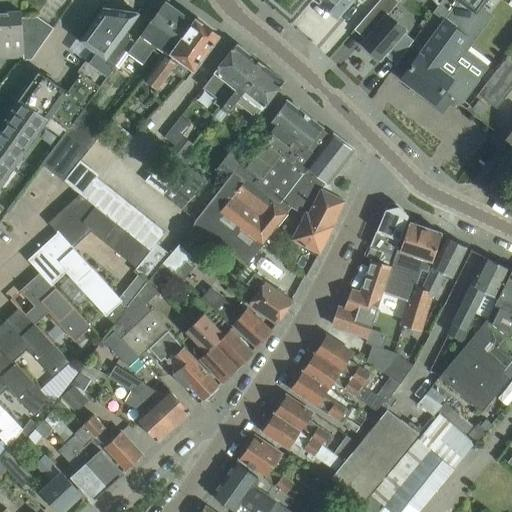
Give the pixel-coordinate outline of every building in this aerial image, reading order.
[(320,0),(321,0),(321,5),(337,18),(343,11),(352,0),(320,0)] [(397,0),(379,0),(358,25),(369,34),(361,43),(381,60),(406,31),(387,15),(399,2),(397,0)] [(420,55),(402,78),(435,102),(446,88),(463,101),(462,103),(463,103),(480,80),(455,61),(488,16),(481,11),(489,0),(442,0),(434,12),(446,21),(420,55)] [(171,53),(193,22),(165,1),(135,42),(130,38),(132,35),(126,31),(106,58),(116,65),(119,67),(129,53),(143,63),(156,46),(170,56),(171,53)] [(106,58),(126,31),(139,14),(137,12),(104,8),(80,40),(93,50),(78,71),(81,73),(100,87),(116,65),(106,58)] [(32,59),(54,28),(38,16),(22,17),(21,11),(0,12),(0,48),(23,48),(23,60),(32,59)] [(194,70),(220,35),(204,24),(204,25),(196,19),(193,22),(171,53),(174,55),(170,59),(164,55),(145,80),(158,89),(173,69),(185,78),(192,69),(194,70)] [(236,89),(250,69),(250,65),(255,58),(237,43),(214,72),(215,72),(203,87),(217,98),(214,102),(222,108),(236,89)] [(511,55),(509,53),(500,65),(511,74),(511,55)] [(285,81),(266,66),(266,65),(256,58),(255,58),(250,65),(250,69),(236,89),(222,108),(214,118),(220,122),(236,102),(253,115),(244,126),(248,129),(285,81)] [(511,89),(511,74),(500,65),(493,75),(511,90),(511,89)] [(61,141),(86,107),(100,87),(81,73),(68,91),(40,71),(28,87),(0,126),(0,185),(41,128),(61,141)] [(511,90),(493,75),(485,85),(504,100),(511,90)] [(504,100),(485,85),(478,94),(497,109),(504,100)] [(307,167),(331,135),(322,129),(323,128),(299,110),(299,106),(294,102),(290,103),(287,100),(275,116),(270,123),(275,127),(272,132),(273,134),(247,169),(241,165),(236,172),(278,205),(302,174),(307,167)] [(481,114),(487,106),(479,100),(473,108),(481,114)] [(65,181),(108,124),(86,107),(61,141),(44,165),(65,181)] [(175,145),(191,124),(181,116),(165,137),(175,145)] [(247,266),(288,213),(293,207),(308,215),(295,239),(305,245),(303,249),(318,256),(320,251),(319,250),(326,236),(328,235),(332,229),(331,227),(345,201),(324,190),(325,188),(325,185),(327,183),(328,184),(337,173),(338,173),(343,167),(343,166),(344,164),(343,163),(354,149),(333,133),(331,135),(307,167),(302,174),(278,205),(236,172),(235,173),(200,221),(193,240),(227,249),(247,266)] [(236,172),(241,165),(229,156),(223,165),(235,173),(236,172)] [(153,171),(145,181),(181,209),(208,181),(187,165),(172,186),(153,171)] [(92,204),(107,185),(97,177),(82,196),(92,204)] [(102,211),(117,193),(107,185),(92,204),(102,211)] [(112,219),(127,200),(117,193),(102,211),(112,219)] [(82,196),(80,194),(71,205),(50,224),(59,234),(60,233),(73,247),(89,232),(91,231),(138,269),(151,252),(150,251),(140,243),(131,235),(121,227),(112,219),(102,211),(92,204),(82,196)] [(121,227),(136,208),(127,200),(112,219),(121,227)] [(402,234),(409,215),(395,202),(388,203),(370,246),(383,251),(379,262),(392,266),(402,234)] [(131,235),(146,216),(136,208),(121,227),(131,235)] [(140,243),(156,224),(146,216),(131,235),(140,243)] [(414,286),(421,265),(427,267),(429,261),(433,263),(436,252),(442,233),(421,226),(421,222),(414,220),(411,223),(409,222),(403,241),(386,293),(409,300),(414,286)] [(150,251),(166,232),(156,224),(140,243),(150,251)] [(122,301),(73,247),(60,233),(59,234),(30,261),(41,274),(42,273),(52,285),(53,284),(66,272),(114,325),(128,307),(122,301)] [(433,293),(443,273),(452,278),(458,265),(468,247),(448,237),(439,255),(422,289),(414,286),(409,300),(402,324),(421,331),(433,293)] [(158,244),(151,252),(138,269),(136,270),(150,281),(162,266),(171,255),(158,244)] [(171,255),(162,266),(174,276),(185,263),(191,268),(196,262),(178,247),(171,255)] [(476,312),(488,318),(498,298),(511,270),(485,256),(452,322),(468,330),(476,312)] [(368,337),(392,266),(379,262),(372,259),(360,292),(352,289),(345,308),(339,306),(333,325),(368,337)] [(511,269),(511,270),(498,298),(488,318),(487,320),(440,374),(481,410),(509,375),(511,377),(511,375),(511,269)] [(91,326),(53,284),(52,285),(42,273),(41,274),(22,292),(35,306),(26,314),(25,314),(35,324),(49,312),(75,341),(91,326)] [(293,300),(277,289),(267,283),(255,273),(246,283),(258,292),(249,305),(261,312),(277,324),(293,300)] [(272,331),(247,308),(241,314),(211,287),(202,297),(243,334),(257,347),(272,331)] [(114,325),(112,328),(115,330),(121,337),(125,332),(150,310),(146,305),(138,296),(128,307),(114,325)] [(70,362),(35,324),(25,314),(26,314),(21,309),(8,321),(6,319),(0,324),(0,347),(1,349),(2,348),(13,360),(14,360),(27,348),(54,377),(70,362)] [(206,370),(150,310),(125,332),(121,337),(138,357),(149,348),(161,360),(164,357),(176,370),(173,373),(185,387),(188,384),(203,400),(219,385),(206,370)] [(254,352),(240,337),(231,328),(224,335),(203,313),(195,322),(237,367),(254,352)] [(237,367),(195,322),(186,330),(195,340),(194,342),(193,353),(222,382),(237,367)] [(452,322),(448,332),(463,339),(468,330),(452,322)] [(138,357),(121,337),(115,330),(105,339),(130,365),(138,357)] [(375,377),(349,359),(353,352),(327,335),(325,337),(324,336),(317,345),(319,346),(315,353),(367,387),(369,383),(371,384),(375,377)] [(400,384),(413,365),(397,354),(372,346),(367,362),(400,384)] [(51,401),(14,360),(13,360),(2,348),(1,349),(0,350),(0,394),(9,387),(35,416),(51,401)] [(367,387),(315,353),(313,355),(312,353),(306,363),(307,364),(303,370),(330,388),(334,381),(372,406),(378,410),(386,400),(379,395),(377,394),(367,387)] [(99,370),(85,362),(79,373),(93,381),(99,370)] [(174,426),(190,411),(170,388),(164,395),(115,365),(108,376),(132,391),(153,403),(174,426)] [(351,411),(325,394),(330,388),(303,370),(302,372),(300,371),(294,380),(296,381),(291,388),(307,399),(343,423),(351,411)] [(393,392),(398,384),(390,378),(377,394),(379,395),(387,399),(393,392)] [(75,385),(61,397),(76,413),(89,402),(75,385)] [(174,426),(153,403),(132,391),(126,401),(144,412),(137,419),(144,426),(158,441),(174,426)] [(441,405),(425,394),(417,404),(433,415),(441,405)] [(335,435),(309,418),(313,412),(287,395),(285,397),(283,396),(277,405),(279,406),(275,412),(328,446),(335,435)] [(416,511),(462,458),(484,431),(447,400),(440,409),(442,411),(372,494),(385,505),(378,511),(416,511)] [(23,429),(0,404),(0,436),(9,447),(23,429)] [(362,501),(418,432),(388,408),(359,444),(346,460),(338,470),(332,477),(362,501)] [(54,410),(47,420),(54,428),(67,442),(75,434),(74,432),(54,410)] [(328,446),(275,412),(270,419),(269,418),(262,427),(264,428),(262,430),(289,448),(294,441),(338,470),(346,460),(335,452),(334,453),(326,448),(328,446)] [(143,454),(130,440),(122,431),(115,437),(94,414),(83,424),(101,443),(112,456),(126,470),(143,454)] [(30,419),(23,429),(29,436),(37,425),(30,419)] [(45,419),(38,428),(45,436),(54,428),(47,420),(45,419)] [(108,486),(123,473),(98,446),(101,443),(83,424),(74,432),(75,434),(67,442),(108,486)] [(271,469),(282,453),(255,435),(240,458),(266,475),(265,477),(286,493),(295,482),(284,473),(281,477),(271,469)] [(346,460),(359,444),(346,435),(335,452),(346,460)] [(108,486),(67,442),(58,450),(77,471),(71,477),(92,500),(108,486)] [(33,477),(9,451),(7,449),(0,458),(0,462),(23,487),(33,477)] [(62,511),(82,494),(68,479),(45,455),(35,464),(52,482),(41,491),(48,498),(60,511),(62,511)] [(289,511),(291,510),(255,484),(259,477),(237,462),(226,478),(274,511),(289,511)] [(274,511),(226,478),(213,495),(235,511),(241,502),(254,511),(274,511)] [(329,511),(344,493),(333,484),(312,511),(329,511)] [(372,494),(356,511),(378,511),(385,505),(372,494)]
